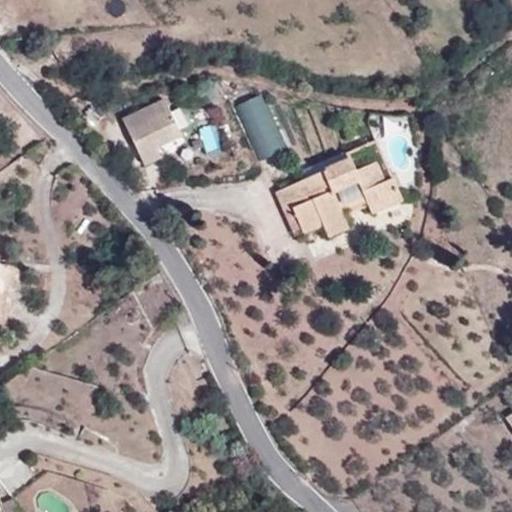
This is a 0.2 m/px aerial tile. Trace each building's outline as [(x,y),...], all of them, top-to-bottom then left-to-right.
[(238,105),(261,158),(289,147),(266,93),(238,105)] [(142,157),(158,150),(182,138),(165,100),(124,119),(142,157)] [(163,159),(158,150),(142,157),(147,167),(163,159)] [(351,161),(278,193),(287,214),(294,211),(306,236),(325,228),(330,239),(350,230),(345,218),(368,208),(372,217),(402,204),(392,181),(386,183),(377,163),(356,173),(351,161)] [(0,285),(15,287),(17,268),(0,266),(0,285)]
